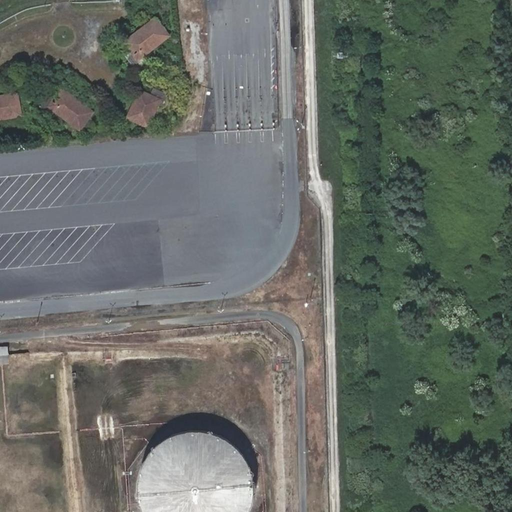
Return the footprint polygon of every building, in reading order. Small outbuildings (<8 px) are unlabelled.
[(142,57),(170,35),(157,17),(140,30),(143,34),(129,46),(133,52),(127,57),(137,68),(145,61),(142,57)] [(190,41),(195,43),(194,19),(183,20),(183,29),(189,29),(190,41)] [(140,30),(125,41),(129,46),(143,34),(140,30)] [(178,69),(169,70),(170,78),(179,77),(178,69)] [(137,103),(133,101),(126,119),(145,128),(158,100),(163,103),(168,92),(155,86),(151,92),(143,89),(137,103)] [(139,87),(133,101),(137,103),(143,89),(139,87)] [(61,90),(59,94),(78,108),(81,104),(61,90)] [(78,108),(59,94),(54,101),(46,95),(37,108),(49,115),(45,120),(53,125),(60,116),(79,129),(92,111),(81,104),(78,108)] [(0,121),(17,120),(13,96),(0,97),(0,121)] [(249,511),(250,509),(253,492),(251,475),(244,459),(232,446),(217,438),(200,434),(183,435),(167,441),(153,452),(144,466),(138,483),(139,500),(142,511),(249,511)]
